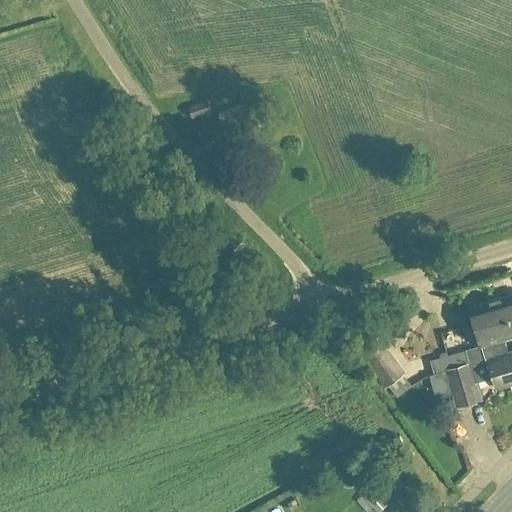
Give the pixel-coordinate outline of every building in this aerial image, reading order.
[(191,120),(212,114),(208,101),(188,107),(191,120)] [(229,144),(259,133),(248,104),(218,115),(229,144)] [(437,328),(446,356),(482,346),(485,353),(506,347),(504,339),(505,339),(511,337),(511,295),(471,307),(477,326),(462,331),(459,321),(437,328)] [(387,388),(405,374),(384,345),(366,359),(387,388)] [(506,347),(485,353),(487,362),(490,361),(498,388),(499,388),(511,384),(511,353),(508,354),(506,347)] [(472,363),(447,371),(457,407),(482,400),(472,363)]
